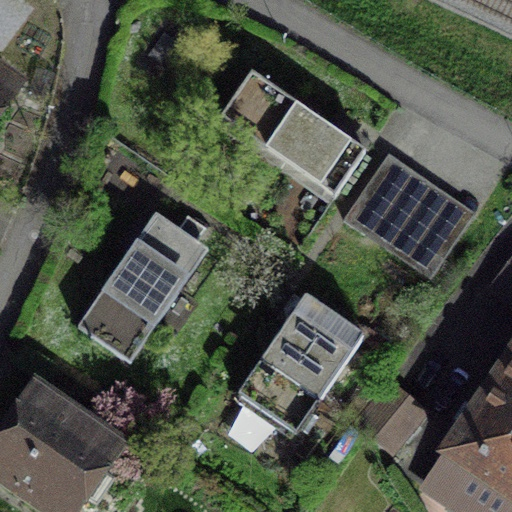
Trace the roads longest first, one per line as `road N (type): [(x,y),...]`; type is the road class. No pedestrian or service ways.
road 1 (residential): [(94,0),(65,146),(0,302)]
road 2 (residential): [(511,143),(262,0)]
